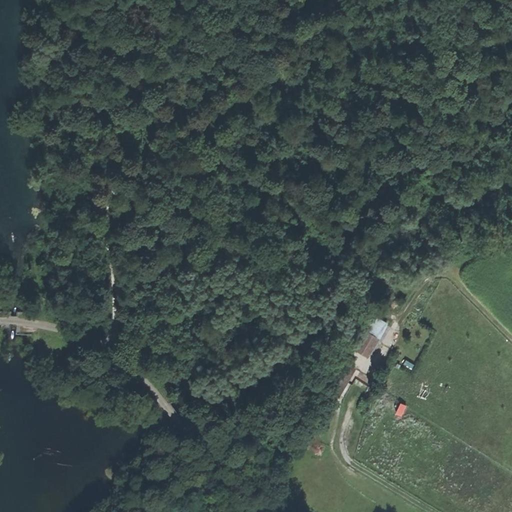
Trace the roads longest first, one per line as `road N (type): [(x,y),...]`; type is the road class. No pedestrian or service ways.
road 1 (track): [(115,342),(124,205),(204,104),(333,0)]
road 2 (track): [(436,511),(344,451),(341,430),(366,379)]
road 3 (residential): [(232,511),(146,376)]
